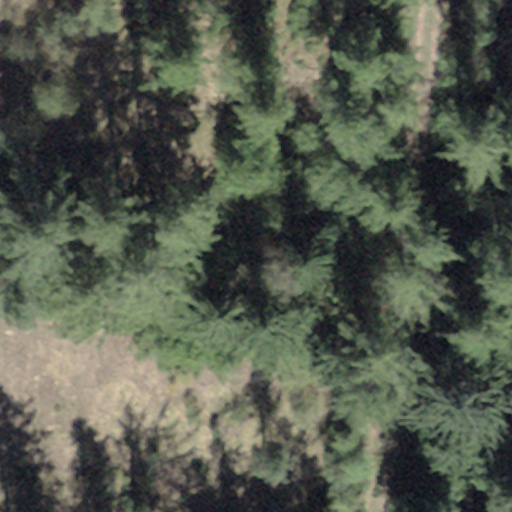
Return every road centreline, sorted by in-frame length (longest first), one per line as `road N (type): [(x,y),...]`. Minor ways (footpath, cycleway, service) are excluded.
road 1 (track): [(377,511),(419,151),(426,0)]
road 2 (track): [(511,402),(455,511)]
